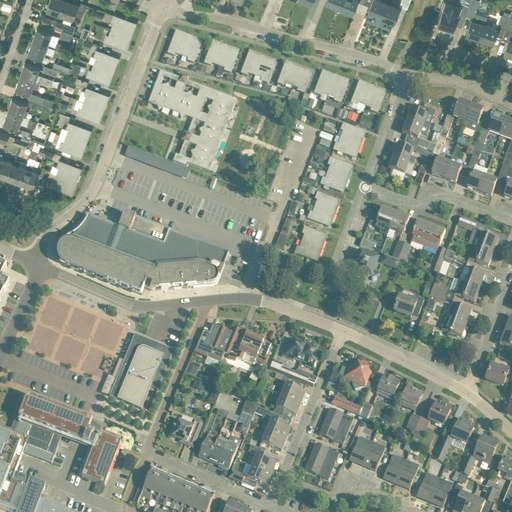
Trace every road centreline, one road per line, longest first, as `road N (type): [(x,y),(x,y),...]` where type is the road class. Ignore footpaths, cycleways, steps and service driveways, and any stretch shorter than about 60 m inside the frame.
road 1 (residential): [(406,72),(162,10)]
road 2 (residential): [(57,222),(96,184),(162,10)]
road 3 (residential): [(35,261),(137,307),(206,301)]
road 4 (residential): [(144,452),(206,301)]
road 5 (residential): [(281,476),(340,329)]
road 6 (residential): [(511,217),(431,193),(408,200),(365,185)]
road 7 (residential): [(467,392),(340,329)]
road 8 (residential): [(409,511),(360,487),(335,496),(281,476)]
road 9 (residential): [(268,505),(144,452)]
road 10 (residential): [(511,276),(467,392)]
road 11 (residential): [(365,185),(406,72)]
